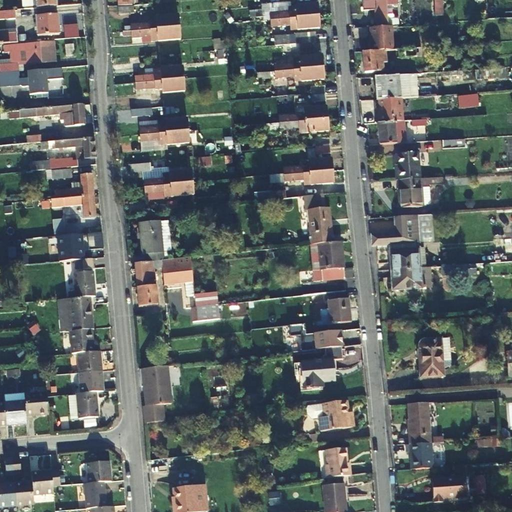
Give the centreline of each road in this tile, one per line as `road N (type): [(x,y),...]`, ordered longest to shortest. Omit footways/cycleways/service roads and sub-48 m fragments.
road 1 (residential): [(339,0),(387,511)]
road 2 (residential): [(94,0),(132,434)]
road 3 (residential): [(0,446),(132,434)]
